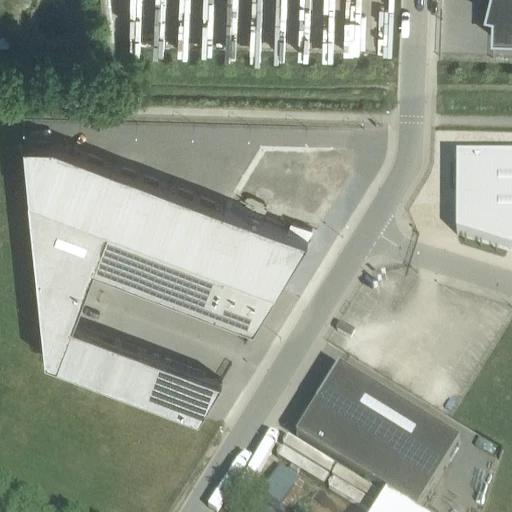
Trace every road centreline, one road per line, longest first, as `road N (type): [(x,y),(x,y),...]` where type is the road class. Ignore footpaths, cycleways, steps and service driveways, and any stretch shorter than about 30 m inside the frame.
road 1 (unclassified): [(197,511),(410,157),(417,0)]
road 2 (unknown): [(367,228),(511,273)]
